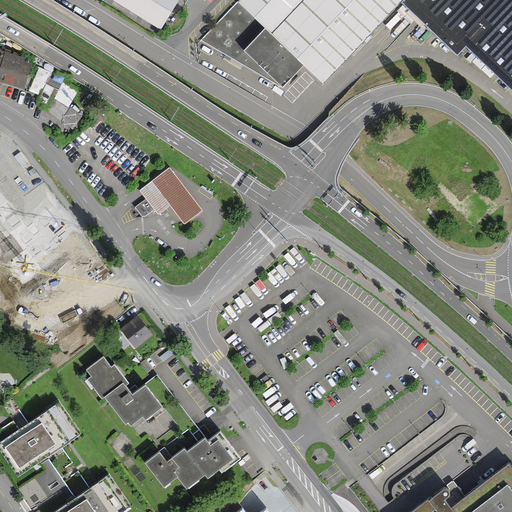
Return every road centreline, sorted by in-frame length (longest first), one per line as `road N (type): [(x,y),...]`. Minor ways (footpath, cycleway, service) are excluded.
road 1 (primary): [(0,24),(278,206)]
road 2 (primary): [(306,173),(34,0)]
road 3 (primary): [(278,206),(416,303),(511,391)]
road 4 (residential): [(304,140),(69,0)]
road 5 (primary): [(511,353),(306,173)]
road 6 (residential): [(0,112),(44,147),(149,285),(176,307)]
road 7 (unclassified): [(511,158),(463,108),(430,92),(401,92),(365,105),(306,173)]
road 8 (tertiary): [(176,307),(327,511)]
road 9 (unclassified): [(304,140),(446,261),(511,277)]
road 10 (tertiary): [(176,307),(214,284),(278,206)]
